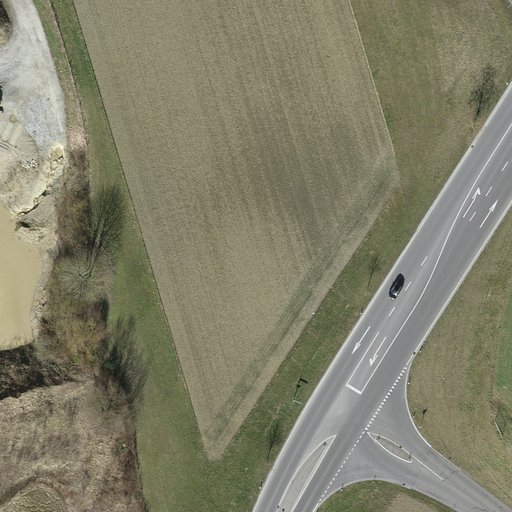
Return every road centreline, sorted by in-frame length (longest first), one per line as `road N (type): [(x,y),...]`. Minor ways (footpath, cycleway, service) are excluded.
road 1 (secondary): [(511,141),(339,411)]
road 2 (track): [(0,276),(28,244),(64,142),(48,48),(28,0)]
road 3 (unclassified): [(493,511),(339,411)]
